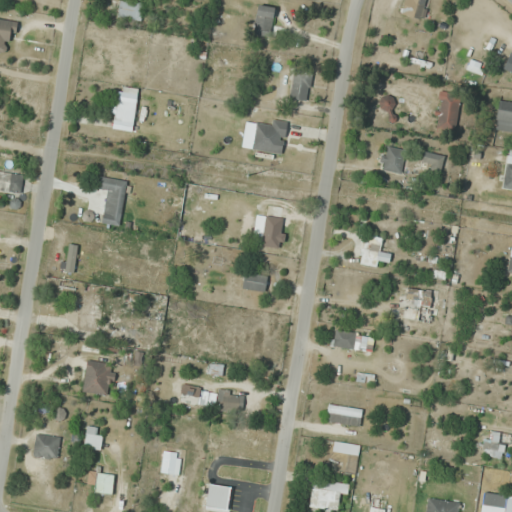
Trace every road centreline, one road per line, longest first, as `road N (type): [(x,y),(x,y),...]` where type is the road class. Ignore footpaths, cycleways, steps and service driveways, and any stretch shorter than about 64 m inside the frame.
road 1 (residential): [(355,0),(274,511)]
road 2 (residential): [(71,0),(0,444)]
